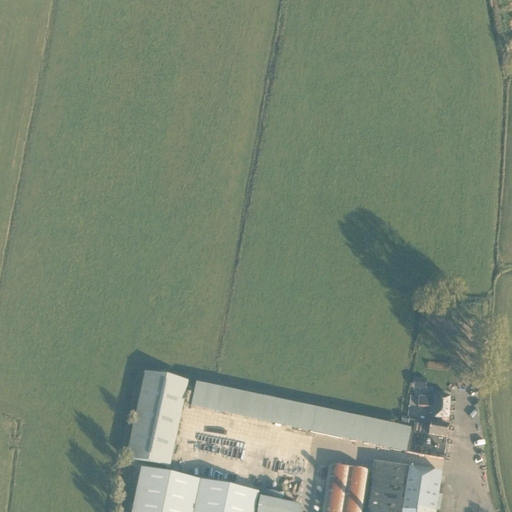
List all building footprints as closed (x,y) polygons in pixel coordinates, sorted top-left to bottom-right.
[(170,471),(188,384),(144,375),(126,462),(170,471)] [(406,454),(410,433),(196,389),(191,414),(405,459),(406,454)] [(430,409),(449,410),(450,399),(439,398),(439,397),(433,396),(433,399),(419,398),(418,407),(418,408),(430,408),(430,409)] [(449,422),(449,410),(430,409),(430,415),(432,416),(431,422),(437,422),(437,421),(449,422)] [(410,433),(406,454),(443,462),(446,441),(449,428),(430,425),(429,428),(428,437),(425,436),(413,434),(410,433)] [(414,426),(413,434),(425,436),(428,437),(429,428),(414,426)] [(362,511),(369,473),(352,471),(327,467),(320,511),(434,511),(440,475),(374,465),(366,511),(362,511)] [(131,511),(255,511),(258,496),(141,471),(131,511)] [(261,491),(260,500),(282,505),(284,496),(261,491)] [(294,507),(282,505),(260,500),(257,511),(300,511),(301,509),(294,507)]
